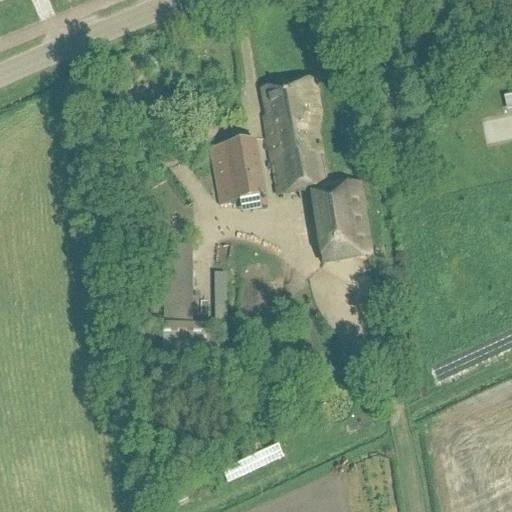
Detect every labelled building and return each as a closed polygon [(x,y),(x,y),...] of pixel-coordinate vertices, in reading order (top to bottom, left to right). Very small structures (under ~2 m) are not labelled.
[(266,120),(260,121),(275,199),(306,193),(320,266),(321,266),(322,270),(373,260),(365,209),(361,185),(356,185),(349,187),(349,185),(329,188),(319,131),(320,127),(322,116),(316,81),(312,82),(261,91),(266,120)] [(409,141),(399,143),(404,165),(414,163),(417,162),(414,147),(410,148),(409,141)] [(212,151),(223,210),(269,202),(258,143),(212,151)] [(216,374),(216,328),(162,328),(162,374),(216,374)] [(173,501),(178,511),(179,511),(189,507),(183,496),(173,501)]
